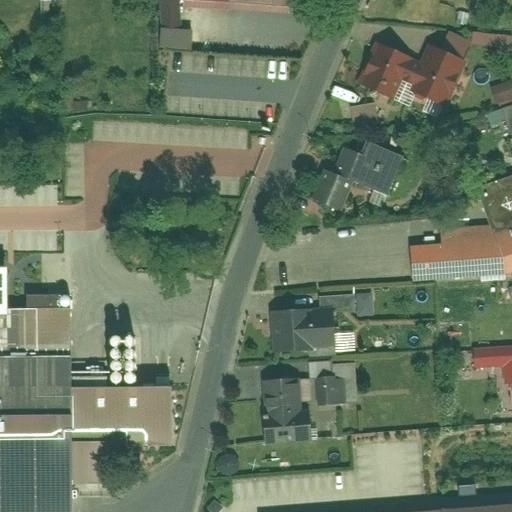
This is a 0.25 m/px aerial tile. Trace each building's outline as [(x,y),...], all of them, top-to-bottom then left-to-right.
[(184,0),(185,6),(291,12),(291,0),(184,0)] [(423,62),(378,42),(360,84),(395,100),(403,80),(417,86),(414,93),(447,107),(468,62),(430,45),(423,62)] [(511,83),(492,89),(495,105),(511,100),(511,83)] [(378,127),(376,106),(351,108),(353,129),(378,127)] [(331,167),(318,198),(347,210),(359,182),(394,194),(410,156),(377,139),(372,152),(350,144),(342,170),(331,167)] [(412,245),(414,282),(511,275),(511,274),(511,224),(442,228),(444,242),(412,245)] [(371,296),(356,296),(356,317),(372,316),(371,296)] [(0,511),(72,511),(72,439),(157,438),(156,388),(74,389),(73,306),(0,307),(0,511)] [(340,306),(275,309),(277,354),(342,347),(340,306)] [(330,377),(329,363),(309,364),(310,379),(330,377)] [(323,380),(324,406),(358,405),(356,364),(331,365),(332,379),(323,380)] [(306,378),(268,380),(272,443),(318,440),(316,407),(308,408),(306,378)]
